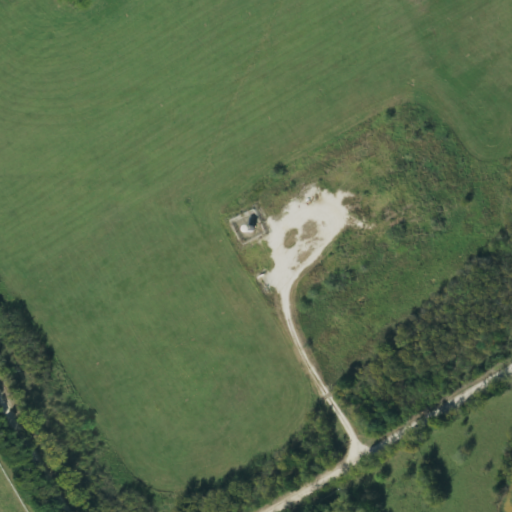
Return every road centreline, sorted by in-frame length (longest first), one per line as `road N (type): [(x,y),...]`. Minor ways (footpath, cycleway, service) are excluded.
road 1 (residential): [(263,511),(511,365)]
road 2 (residential): [(67,511),(0,396)]
